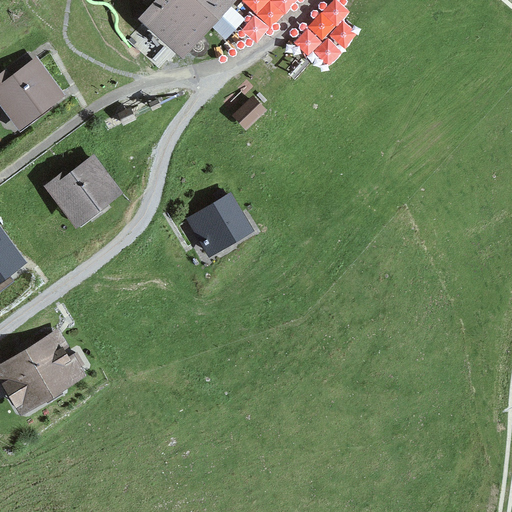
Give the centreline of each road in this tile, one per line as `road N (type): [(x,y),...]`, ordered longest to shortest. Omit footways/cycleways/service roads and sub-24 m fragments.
road 1 (track): [(0,176),(101,102),(145,82),(227,66),(323,0)]
road 2 (track): [(227,66),(176,128),(135,227),(0,332)]
